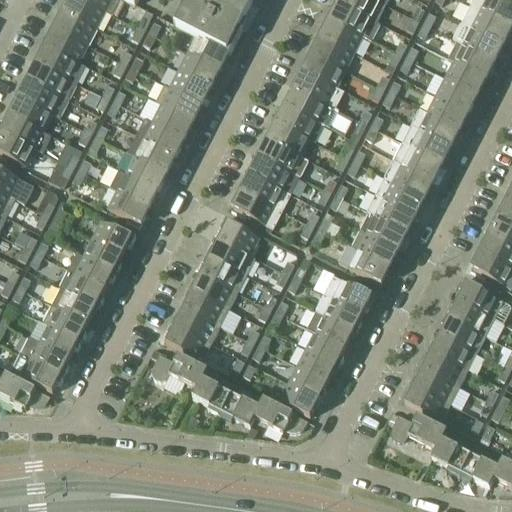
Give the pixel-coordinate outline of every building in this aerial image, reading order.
[(96,33),(105,16),(73,0),(69,8),(67,7),(63,16),(65,17),(96,33)] [(121,3),(114,0),(73,0),(105,16),(112,20),(121,3)] [(114,0),(121,3),(135,10),(141,0),(114,0)] [(236,0),(189,0),(186,6),(184,4),(174,30),(195,41),(226,58),(229,59),(242,34),(239,33),(248,15),(252,8),(236,0)] [(385,10),(364,0),(343,0),(339,9),(376,27),(385,10)] [(389,0),(364,0),(385,10),(389,0)] [(446,0),(437,0),(434,6),(442,10),(446,0)] [(511,27),(511,10),(491,0),(475,0),(470,10),(510,31),(511,27)] [(511,0),(491,0),(511,10),(511,0)] [(378,29),(376,27),(339,9),(331,25),(362,41),(370,45),(378,29)] [(510,31),(470,10),(461,27),(501,48),(510,31)] [(417,12),(411,24),(418,28),(424,16),(417,12)] [(96,33),(65,17),(60,25),(59,25),(54,33),(56,34),(87,51),(96,33)] [(428,18),(422,30),(429,33),(436,21),(428,18)] [(142,21),(136,32),(144,36),(150,25),(142,21)] [(418,28),(411,24),(405,34),(413,38),(418,28)] [(353,58),(362,41),(331,25),(326,33),(325,32),(320,41),(322,42),(353,58)] [(154,27),(148,38),(155,42),(161,31),(154,27)] [(501,48),(461,27),(452,45),(456,47),(461,50),(492,66),(501,48)] [(429,33),(422,30),(417,40),(424,44),(429,33)] [(144,36),(136,32),(131,43),(138,47),(144,36)] [(87,51),(56,34),(52,43),(50,42),(45,50),(47,51),(78,68),(87,51)] [(155,42),(148,38),(142,49),(149,53),(155,42)] [(226,58),(195,41),(187,58),(218,74),(226,58)] [(353,58),(322,42),(313,59),(345,75),(353,58)] [(399,46),(394,57),(401,61),(407,50),(399,46)] [(492,66),(461,50),(456,47),(447,64),(452,67),(484,83),(492,66)] [(86,71),(78,68),(47,51),(38,69),(77,89),(86,71)] [(411,52),(405,63),(412,67),(418,55),(411,52)] [(390,63),(394,57),(386,53),(383,60),(390,63)] [(124,56),(119,67),(126,71),(132,59),(124,56)] [(395,72),(401,61),(394,57),(390,63),(388,68),(395,72)] [(218,74),(187,58),(178,75),(209,91),(218,74)] [(345,75),(313,59),(304,76),(336,92),(345,75)] [(143,65),(136,61),(130,73),(137,76),(143,65)] [(412,67),(405,63),(399,74),(407,78),(412,67)] [(126,71),(119,67),(113,78),(120,82),(126,71)] [(484,83),(452,67),(444,83),(475,99),(484,83)] [(77,89),(38,69),(29,86),(68,106),(77,89)] [(137,76),(130,73),(124,84),(132,87),(137,76)] [(209,91),(178,75),(169,93),(200,109),(209,91)] [(343,96),(336,92),(304,76),(300,85),(298,84),(294,92),(296,93),(296,94),(334,113),(343,96)] [(382,80),(376,91),(383,95),(389,84),(382,80)] [(475,99),(444,83),(435,100),(467,116),(468,117),(473,108),(471,107),(475,99)] [(68,106),(29,86),(21,103),(52,119),(60,123),(68,106)] [(401,90),(393,86),(388,97),(395,101),(401,90)] [(107,90),(101,101),(109,105),(114,93),(107,90)] [(200,109),(169,93),(164,90),(155,107),(160,109),(192,126),(200,109)] [(383,95),(376,91),(370,103),(378,106),(383,95)] [(338,115),(334,113),(296,94),(287,111),(325,130),(329,132),(338,115)] [(126,99),(118,96),(113,107),(120,111),(126,99)] [(395,101),(388,97),(382,108),(389,112),(395,101)] [(467,116),(435,100),(426,117),(458,133),(467,116)] [(109,105),(101,101),(95,112),(103,116),(109,105)] [(52,119),(21,103),(12,120),(43,136),(52,119)] [(120,111),(113,107),(107,118),(114,122),(120,111)] [(192,126),(160,109),(152,127),(183,142),(192,126)] [(325,130),(287,111),(278,128),(309,144),(316,148),(325,130)] [(458,133),(426,117),(417,112),(408,130),(449,150),(451,151),(455,142),(454,142),(458,133)] [(364,115),(359,126),(366,130),(372,118),(364,115)] [(50,140),(43,136),(12,120),(3,137),(34,153),(42,157),(50,140)] [(383,124),(376,120),(370,132),(377,135),(383,124)] [(183,142),(152,127),(144,123),(135,140),(174,160),(176,161),(180,152),(178,151),(183,142)] [(89,124),(84,135),(91,139),(97,128),(89,124)] [(366,130),(359,126),(353,137),(360,141),(366,130)] [(309,144),(278,128),(269,145),(301,161),(309,144)] [(108,134),(101,130),(95,141),(102,145),(108,134)] [(449,150),(408,130),(400,147),(440,168),(449,150)] [(377,135),(370,132),(364,143),(371,147),(377,135)] [(91,139),(84,135),(78,147),(85,150),(91,139)] [(34,153),(3,137),(0,143),(0,160),(5,164),(6,162),(25,171),(34,153)] [(165,177),(174,160),(135,140),(127,157),(134,161),(165,177)] [(102,145),(95,141),(89,153),(96,156),(102,145)] [(308,165),(301,161),(269,145),(260,162),(299,182),(308,165)] [(440,168),(400,147),(391,164),(431,185),(440,168)] [(347,149),(341,160),(348,164),(354,153),(347,149)] [(365,159),(358,155),(352,166),(360,170),(365,159)] [(72,158),(66,170),(73,173),(79,162),(72,158)] [(348,164),(341,160),(335,172),(342,175),(348,164)] [(165,177),(134,161),(125,178),(156,194),(158,195),(163,186),(161,186),(165,177)] [(299,182),(260,162),(252,179),(290,199),(299,182)] [(83,164),(77,175),(85,179),(91,168),(83,164)] [(431,185),(391,164),(382,181),(423,202),(431,185)] [(360,170),(352,166),(346,177),(354,181),(360,170)] [(73,173),(66,170),(60,181),(68,185),(73,173)] [(0,173),(1,172),(0,171),(0,196),(15,205),(24,186),(0,174),(0,173)] [(85,179),(77,175),(72,187),(79,190),(85,179)] [(148,211),(156,194),(125,178),(118,175),(109,192),(116,195),(148,211)] [(290,199),(252,179),(243,196),(281,216),(290,199)] [(423,202),(382,181),(373,199),(414,219),(423,202)] [(329,183),(323,194),(331,198),(336,187),(329,183)] [(348,193),(341,189),(335,200),(342,204),(348,193)] [(331,198),(323,194),(318,206),(325,209),(331,198)] [(148,211),(116,195),(107,213),(126,223),(125,225),(139,232),(145,221),(143,220),(148,211)] [(15,205),(0,196),(0,218),(6,222),(15,205)] [(281,216),(243,196),(239,205),(237,204),(231,216),(245,223),(246,221),(272,234),(281,216)] [(414,219),(373,199),(365,216),(369,218),(405,236),(414,219)] [(342,204),(335,200),(329,212),(336,215),(342,204)] [(511,207),(508,206),(500,223),(511,228),(511,207)] [(47,207),(41,218),(49,222),(54,210),(47,207)] [(66,216),(58,213),(53,224),(60,228),(66,216)] [(312,217),(306,229),(313,232),(319,221),(312,217)] [(49,222),(41,218),(35,229),(43,233),(49,222)] [(396,253),(405,236),(369,218),(360,235),(365,237),(396,253)] [(241,231),(226,223),(220,235),(222,236),(218,245),(250,261),(259,243),(240,233),(241,231)] [(330,227),(323,223),(317,234),(325,238),(330,227)] [(511,228),(500,223),(490,241),(511,251),(511,228)] [(60,228),(53,224),(47,235),(54,239),(60,228)] [(120,235),(101,226),(92,244),(123,260),(127,251),(130,253),(136,241),(121,233),(120,235)] [(313,232),(306,229),(300,240),(307,244),(313,232)] [(325,238),(317,234),(312,246),(319,249),(325,238)] [(396,253),(365,237),(360,235),(351,252),(387,271),(389,271),(394,263),(392,262),(396,253)] [(30,241),(24,252),(31,256),(37,245),(30,241)] [(511,251),(490,241),(482,257),(511,272),(511,251)] [(119,268),(123,260),(92,244),(83,261),(117,278),(121,270),(119,268)] [(255,264),(250,261),(218,245),(214,253),(211,252),(207,260),(246,280),(255,264)] [(48,250),(41,247),(35,258),(42,262),(48,250)] [(383,279),(387,271),(351,252),(347,250),(338,268),(366,282),(365,284),(379,291),(385,280),(383,279)] [(31,256),(24,252),(18,263),(25,267),(31,256)] [(511,275),(511,272),(482,257),(478,265),(476,264),(470,276),(484,283),(485,281),(504,291),(511,275)] [(42,262),(35,258),(29,269),(37,273),(42,262)] [(117,278),(83,261),(77,258),(68,275),(105,294),(110,286),(113,287),(117,278)] [(246,280),(207,260),(202,268),(205,270),(201,279),(237,298),(246,280)] [(287,266),(281,277),(288,281),(294,269),(287,266)] [(298,272),(293,283),(300,287),(306,275),(298,272)] [(12,275),(6,287),(13,290),(19,279),(12,275)] [(101,302),(105,294),(68,275),(60,292),(100,313),(104,304),(101,302)] [(288,281),(281,277),(275,288),(283,292),(288,281)] [(237,298),(201,279),(196,287),(193,286),(189,294),(229,314),(237,298)] [(31,285),(23,281),(17,293),(25,296),(31,285)] [(370,312),(376,300),(361,292),(360,294),(333,281),(324,299),(363,319),(367,310),(370,312)] [(300,287),(293,283),(287,294),(294,298),(300,287)] [(510,309),(498,303),(479,293),(480,291),(465,284),(459,295),(461,297),(458,304),(494,323),(503,328),(511,312),(510,309)] [(0,298),(8,302),(13,290),(6,287),(0,298)] [(100,313),(60,292),(51,310),(56,312),(88,328),(92,320),(95,321),(100,313)] [(25,296),(17,293),(12,304),(19,308),(25,296)] [(229,314),(189,294),(185,302),(188,304),(183,313),(220,332),(229,314)] [(358,327),(363,319),(324,299),(315,316),(323,320),(357,337),(361,329),(358,327)] [(269,300),(264,311),(271,315),(277,304),(269,300)] [(458,304),(453,314),(450,312),(446,320),(485,341),(494,323),(458,304)] [(288,310),(281,306),(275,317),(282,321),(288,310)] [(88,328),(56,312),(51,310),(42,327),(47,330),(82,347),(86,339),(83,337),(88,328)] [(271,315),(264,311),(258,323),(265,326),(271,315)] [(220,332),(183,313),(179,322),(176,320),(172,329),(211,349),(220,332)] [(13,319),(6,316),(0,326),(7,331),(13,319)] [(357,337),(323,320),(315,316),(307,333),(314,337),(345,353),(350,345),(352,346),(357,337)] [(282,321),(275,317),(269,328),(277,332),(282,321)] [(485,341),(446,320),(441,329),(444,331),(440,339),(476,358),(485,341)] [(47,330),(42,327),(37,324),(28,341),(70,363),(74,354),(77,356),(82,347),(47,330)] [(211,349),(172,329),(167,337),(170,339),(165,348),(202,367),(211,349)] [(252,334),(246,345),(253,349),(259,338),(252,334)] [(341,361),(345,353),(314,337),(305,354),(339,372),(344,363),(341,361)] [(440,339),(435,348),(432,346),(428,355),(467,375),(476,358),(440,339)] [(271,344),(263,340),(257,351),(265,355),(271,344)] [(66,371),(70,363),(28,341),(20,358),(30,364),(64,381),(69,373),(66,371)] [(253,349),(246,345),(240,357),(248,360),(253,349)] [(265,355),(257,351),(252,363),(259,366),(265,355)] [(339,372),(305,354),(296,371),(328,387),(332,379),(335,380),(339,372)] [(467,375),(428,355),(424,364),(426,365),(422,374),(459,393),(467,375)] [(64,381),(30,364),(20,358),(10,377),(52,398),(57,389),(60,390),(64,381)] [(206,375),(178,360),(174,367),(165,363),(166,361),(160,358),(153,372),(152,374),(151,378),(153,382),(156,385),(160,387),(165,385),(169,380),(196,394),(206,375)] [(511,362),(508,360),(503,371),(510,375),(511,371),(511,362)] [(231,375),(238,379),(244,367),(237,363),(231,375)] [(255,373),(248,369),(242,381),(250,384),(255,373)] [(328,387),(296,371),(288,388),(322,406),(326,397),(323,396),(328,387)] [(510,375),(503,371),(497,383),(504,387),(510,375)] [(422,374),(418,382),(415,380),(410,390),(450,410),(459,393),(422,374)] [(206,375),(196,394),(192,402),(209,411),(207,415),(219,421),(231,398),(225,395),(229,387),(206,375)] [(50,402),(7,380),(0,393),(0,400),(25,414),(27,411),(29,412),(33,413),(38,413),(42,412),(45,409),(48,405),(50,402)] [(322,406),(288,388),(278,406),(310,422),(315,413),(317,414),(322,406)] [(450,410),(410,390),(406,398),(409,399),(404,409),(441,427),(450,410)] [(264,405),(241,393),(237,401),(231,398),(219,421),(231,427),(233,423),(250,432),(254,424),(264,405)] [(491,394),(485,406),(492,410),(498,398),(491,394)] [(502,400),(496,412),(504,416),(509,404),(502,400)] [(307,427),(264,405),(254,424),(283,438),(285,435),(287,436),(291,437),(295,437),(300,436),(303,433),(307,427)] [(492,410),(485,406),(479,417),(487,421),(492,410)] [(504,416),(496,412),(491,423),(498,427),(504,416)] [(445,435),(417,421),(413,428),(398,420),(392,432),(391,434),(390,439),(392,443),(395,446),(399,447),(404,445),(407,442),(408,440),(435,454),(445,435)] [(483,428),(476,424),(470,435),(477,439),(483,428)] [(487,430),(481,441),(489,445),(494,434),(487,430)] [(470,459),(464,456),(468,447),(445,435),(435,454),(431,463),(448,472),(446,475),(458,481),(470,459)] [(489,493),(493,484),(503,465),(474,450),(470,459),(458,481),(470,487),(472,484),(489,493)] [(511,469),(503,465),(493,484),(511,493),(511,469)]
